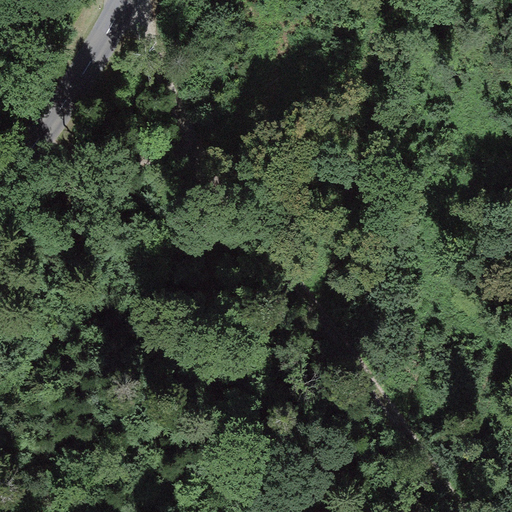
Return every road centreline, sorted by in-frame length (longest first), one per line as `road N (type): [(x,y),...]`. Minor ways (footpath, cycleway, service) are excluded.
road 1 (track): [(459,511),(208,163),(130,4)]
road 2 (tertiary): [(0,178),(86,77),(132,0)]
road 3 (track): [(10,166),(115,155),(208,163)]
